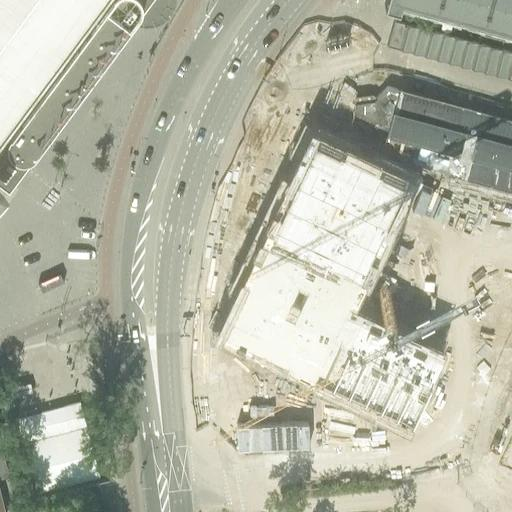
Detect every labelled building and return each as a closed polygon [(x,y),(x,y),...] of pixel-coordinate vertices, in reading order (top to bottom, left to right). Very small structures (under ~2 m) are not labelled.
[(0,0),(0,176),(7,181),(92,67),(128,19),(132,13),(142,21),(157,0),(0,0)] [(410,0),(409,5),(433,12),(436,0),(410,0)] [(436,0),(433,12),(457,18),(462,0),(436,0)] [(462,0),(457,18),(482,25),(488,0),(462,0)] [(511,0),(488,0),(482,25),(506,31),(511,7),(511,0)] [(404,24),(393,21),(386,45),(397,48),(404,24)] [(416,27),(408,25),(404,24),(397,48),(409,51),(416,27)] [(409,51),(421,54),(427,30),(416,27),(409,51)] [(439,34),(438,33),(427,30),(421,54),(433,57),(439,34)] [(433,57),(445,60),(451,37),(439,34),(433,57)] [(445,60),(456,64),(463,40),(451,37),(445,60)] [(475,43),(469,42),(463,40),(456,64),(468,67),(475,43)] [(468,67),(480,70),(486,46),(475,43),(468,67)] [(498,49),(486,46),(480,70),(492,73),(498,49)] [(492,73),(504,76),(510,53),(498,49),(492,73)] [(350,122),(337,135),(340,146),(339,146),(340,148),(403,179),(416,164),(500,186),(511,189),(511,120),(397,89),(397,90),(387,87),(373,100),(354,103),(350,122)] [(296,174),(225,327),(411,414),(440,351),(344,305),(402,182),(312,140),(296,174)] [(411,414),(409,416),(504,461),(511,443),(511,231),(499,226),(440,351),(411,414)] [(302,366),(292,367),(295,382),(304,380),(305,380),(302,366)] [(234,391),(231,392),(237,431),(257,427),(278,424),(284,423),(311,419),(305,380),(304,380),(295,382),(276,385),(251,389),(234,391)] [(85,427),(24,443),(37,492),(98,476),(85,427)]
